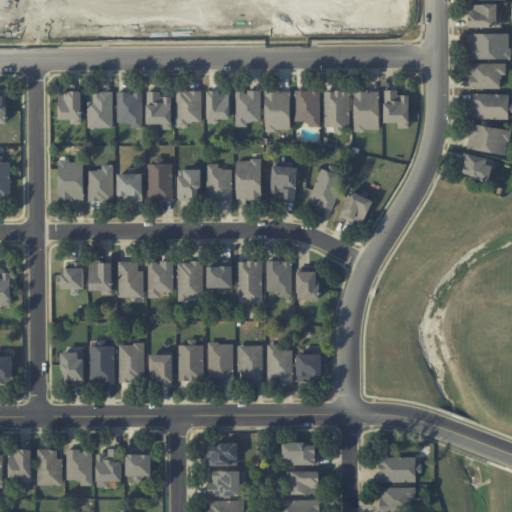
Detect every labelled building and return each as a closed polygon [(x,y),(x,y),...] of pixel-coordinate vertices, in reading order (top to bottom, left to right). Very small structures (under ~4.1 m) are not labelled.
[(468,4),(469,27),(502,27),(502,14),(497,14),(497,4),(468,4)] [(470,34),(471,57),(511,57),(511,45),(509,45),(509,34),(470,34)] [(469,62),(469,89),(502,89),(502,74),(507,74),(507,62),(469,62)] [(176,90),(176,127),(189,127),(189,122),(203,122),(202,89),(176,90)] [(265,90),(266,131),(277,131),(277,129),(292,129),(291,89),(265,90)] [(384,89),(384,122),(398,122),(398,128),(409,128),(410,94),(398,94),(398,89),(384,89)] [(118,91),(118,122),(127,122),(131,123),(131,128),(144,128),(144,90),(133,90),(133,93),(131,93),(131,91),(118,91)] [(148,90),(147,124),(161,124),(161,128),(172,129),(172,96),(161,95),(161,91),(148,90)] [(207,90),(219,90),(224,93),(230,93),(230,117),(217,118),(217,122),(208,122),(207,90)] [(235,90),(235,128),(248,128),(248,121),(261,121),(261,90),(249,90),(249,93),(245,93),(245,90),(235,90)] [(295,90),(295,121),(309,122),(309,126),(321,126),(321,90),(295,90)] [(324,90),(324,127),(335,127),(335,131),(343,131),(343,126),(351,126),(351,90),(324,90)] [(59,94),(65,94),(72,91),(82,91),(82,124),(70,124),(70,119),(59,119),(59,94)] [(88,101),(93,100),(93,91),(113,91),(113,127),(88,128),(88,101)] [(355,91),(354,131),(367,131),(366,128),(379,128),(379,91),(355,91)] [(473,92),(472,118),(509,120),(509,112),(511,112),(511,104),(508,104),(508,94),(473,92)] [(472,123),(468,148),(506,155),(510,130),(472,123)] [(463,152),(458,174),(489,181),(494,159),(463,152)] [(148,163),(148,200),(174,200),(174,163),(164,163),(164,157),(155,157),(155,163),(148,163)] [(58,158),(70,158),(70,161),(83,161),(83,199),(73,199),(73,203),(59,203),(58,158)] [(236,159),(236,199),(262,199),(261,158),(236,159)] [(274,160),(271,198),(296,200),(298,168),(285,167),(286,160),(274,160)] [(10,161),(0,161),(0,197),(11,198),(10,161)] [(207,163),(207,199),(232,199),(232,169),(223,169),(219,166),(219,163),(207,163)] [(321,167),(309,201),(333,210),(345,176),(336,173),(338,167),(329,164),(328,170),(321,167)] [(89,170),(89,201),(114,201),(113,165),(103,165),(103,169),(97,169),(89,170)] [(118,173),(128,173),(128,168),(136,168),(136,173),(143,173),(143,200),(118,200),(118,173)] [(179,168),(179,200),(199,200),(199,190),(202,190),(202,168),(179,168)] [(352,190),(339,216),(362,227),(375,200),(367,196),(369,192),(363,189),(360,194),(352,190)] [(232,259),(208,259),(208,288),(218,288),(218,293),(226,293),(226,287),(232,287),(232,259)] [(267,259),(267,291),(276,290),(280,294),(280,297),(292,297),(292,260),(283,260),(283,262),(280,262),(280,259),(267,259)] [(90,260),(90,290),(103,290),(103,295),(113,295),(113,262),(101,262),(101,260),(90,260)] [(119,260),(138,260),(139,270),(144,270),(144,296),(119,296),(119,260)] [(173,260),(174,291),(164,292),(160,294),(160,297),(148,298),(147,261),(158,260),(158,263),(160,263),(160,260),(173,260)] [(71,261),(71,267),(62,267),(62,278),(58,278),(58,284),(62,284),(62,288),(71,288),(71,294),(79,294),(79,288),(84,288),(84,261),(71,261)] [(179,261),(179,301),(190,301),(190,298),(203,298),(203,261),(179,261)] [(238,262),(262,262),(262,297),(256,297),(256,303),(246,303),(246,296),(238,296),(238,262)] [(12,305),(12,272),(0,272),(0,267),(0,266),(0,299),(1,300),(1,305),(12,305)] [(297,268),(297,299),(320,298),(320,277),(317,277),(317,270),(310,270),(310,268),(297,268)] [(97,339),(97,345),(90,345),(91,381),(115,381),(115,345),(107,345),(107,339),(97,339)] [(179,345),(179,381),(204,380),(204,344),(197,344),(197,339),(188,339),(188,345),(179,345)] [(120,345),(120,382),(145,382),(145,341),(134,342),(134,344),(120,345)] [(208,341),(219,341),(219,343),(234,343),(234,382),(208,382),(208,341)] [(238,344),(238,372),(244,372),(244,381),(263,381),(263,344),(238,344)] [(267,344),(267,381),(293,381),(293,349),(281,349),(281,344),(267,344)] [(298,354),(298,381),(323,380),(322,352),(313,353),(313,347),(305,347),(305,354),(298,354)] [(150,354),(150,382),(173,382),(173,349),(162,349),(162,354),(150,354)] [(62,352),(62,369),(65,374),(65,383),(84,383),(84,352),(62,352)] [(13,356),(0,355),(0,383),(12,384),(13,356)] [(319,464),(319,445),(307,445),(307,442),(285,442),(285,465),(319,464)] [(238,444),(208,443),(208,465),(238,466),(238,444)] [(97,454),(98,487),(109,487),(109,481),(122,481),(122,448),(108,449),(108,454),(97,454)] [(127,448),(127,476),(135,476),(135,477),(152,477),(152,448),(127,448)] [(63,485),(63,458),(58,458),(58,449),(38,449),(38,484),(63,485)] [(10,481),(32,481),(32,450),(10,450),(10,481)] [(92,485),(93,450),(68,450),(68,480),(80,480),(80,485),(92,485)] [(417,481),(416,473),(420,473),(419,457),(380,457),(381,482),(417,481)] [(208,496),(240,496),(240,482),(246,482),(246,471),(213,470),(213,482),(208,482),(208,496)] [(320,471),(288,471),(289,494),(320,493),(320,471)] [(416,487),(380,488),(380,511),(390,511),(412,511),(412,499),(416,499),(416,487)] [(250,511),(250,507),(244,507),(244,500),(209,501),(208,511),(250,511)] [(284,511),(320,511),(320,500),(284,500),(284,511)]
